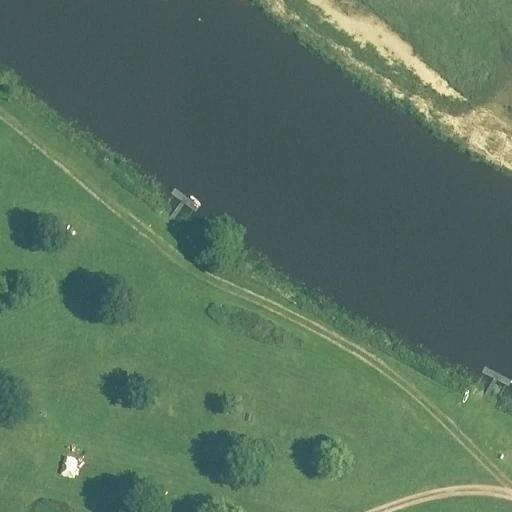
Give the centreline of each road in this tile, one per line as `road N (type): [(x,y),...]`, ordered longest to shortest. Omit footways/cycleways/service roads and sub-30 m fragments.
road 1 (track): [(511,494),(395,381),(165,248),(0,101)]
road 2 (track): [(511,498),(465,494),(393,511)]
